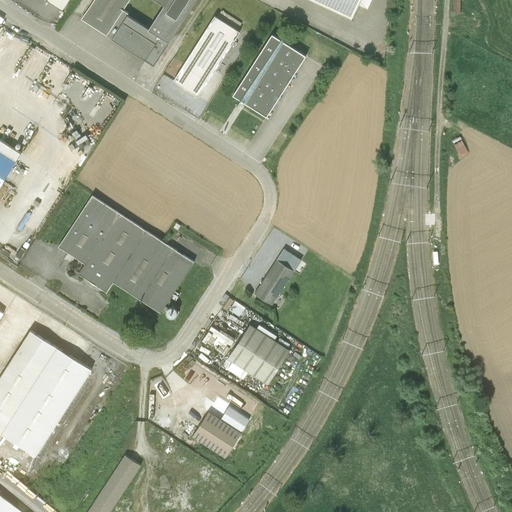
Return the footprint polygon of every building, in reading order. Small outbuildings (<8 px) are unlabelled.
[(94,0),(83,17),(156,63),(171,39),(150,25),(124,8),(128,0),(94,0)] [(160,0),(165,3),(150,25),(171,39),(195,0),(160,0)] [(314,0),(351,18),(359,0),(362,0),(368,3),(369,0),(314,0)] [(295,16),(299,3),(293,1),(289,14),(295,16)] [(239,30),(215,15),(174,80),(198,95),(239,30)] [(307,55),(273,33),(233,96),(267,118),(307,55)] [(0,186),(21,154),(0,140),(0,186)] [(92,195),(58,246),(85,263),(78,274),(106,292),(113,282),(160,313),(194,262),(92,195)] [(276,260),(254,294),(272,305),(294,271),(276,260)] [(235,301),(229,310),(242,319),(241,320),(245,323),(246,321),(252,312),(248,310),(244,307),(235,301)] [(225,350),(233,337),(214,324),(205,336),(225,350)] [(227,358),(245,370),(267,385),(290,350),(249,324),(227,358)] [(0,376),(0,432),(35,455),(91,368),(30,329),(0,376)] [(245,370),(227,358),(221,367),(235,376),(236,374),(241,377),(245,370)] [(278,405),(275,411),(288,419),(291,413),(278,405)] [(241,433),(234,428),(208,411),(192,436),(225,458),(241,433)] [(234,428),(241,433),(244,429),(237,425),(234,428)] [(161,430),(153,438),(157,441),(165,434),(161,430)] [(162,438),(159,443),(168,450),(172,445),(162,438)] [(124,454),(86,511),(109,511),(141,464),(124,454)] [(0,511),(18,511),(0,498),(0,511)]
